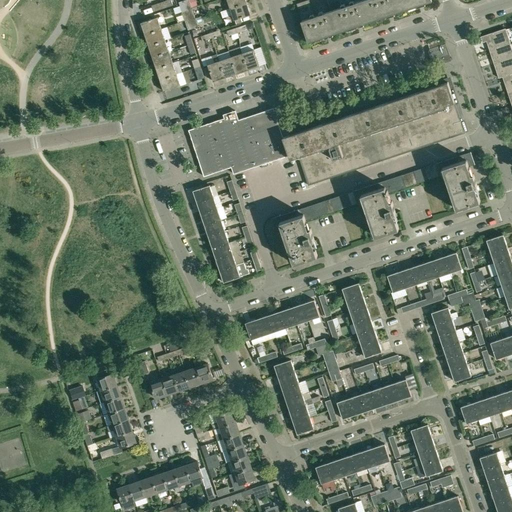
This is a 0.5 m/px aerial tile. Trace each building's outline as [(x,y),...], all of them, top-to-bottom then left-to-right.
[(163,8),(173,5),(171,0),(169,0),(161,3),(163,8)] [(247,3),(245,0),(227,0),(230,9),(247,3)] [(296,4),(298,10),(310,6),(309,0),(296,4)] [(363,0),(343,7),(332,11),(339,32),(370,21),(363,0)] [(370,21),(401,11),(396,0),(364,0),(363,0),(370,21)] [(431,0),(396,0),(401,11),(432,1),(431,0)] [(341,2),(329,6),(331,11),(332,11),(343,7),(341,2)] [(163,8),(161,3),(152,6),(154,12),(163,8)] [(251,15),(247,3),(230,9),(234,20),(251,15)] [(298,10),(300,15),(312,11),(310,6),(298,10)] [(195,17),(192,8),(187,10),(190,19),(195,17)] [(300,15),(302,21),(314,17),(312,11),(300,15)] [(314,17),(302,21),(301,21),(308,42),(339,32),(332,11),(331,11),(314,17)] [(145,34),(162,28),(158,17),(141,23),(145,34)] [(195,17),(190,19),(193,28),(198,27),(195,17)] [(190,19),(185,21),(188,30),(193,28),(190,19)] [(236,28),(238,33),(247,30),(246,25),(236,28)] [(166,40),(162,28),(145,34),(149,46),(166,40)] [(236,28),(227,31),(228,36),(238,33),(236,28)] [(508,37),(505,29),(481,37),(483,43),(488,41),(489,43),(487,44),(490,50),(492,50),(507,44),(506,38),(508,37)] [(210,33),(212,39),(221,36),(220,30),(210,33)] [(203,42),(212,39),(210,33),(201,37),(203,42)] [(185,36),(188,45),(193,43),(190,34),(185,36)] [(149,46),(153,57),(170,51),(166,40),(149,46)] [(193,43),(188,45),(191,54),(196,53),(193,43)] [(511,47),(510,43),(507,44),(492,50),(494,57),(492,58),(494,64),(496,63),(511,57),(511,56),(510,52),(511,51),(511,47)] [(445,44),(430,49),(428,52),(433,65),(435,66),(441,64),(441,61),(450,58),(445,44)] [(254,49),(242,53),(248,70),(259,66),(254,49)] [(173,63),(170,51),(153,57),(156,69),(173,63)] [(236,74),(248,70),(242,53),(231,57),(236,74)] [(211,56),(213,63),(208,65),(208,66),(204,67),(207,76),(211,74),(213,82),(225,78),(219,61),(217,54),(211,56)] [(231,57),(219,61),(225,78),(236,74),(231,57)] [(511,57),(496,63),(499,71),(497,72),(499,78),(505,76),(511,73),(511,57)] [(192,60),(195,70),(201,68),(198,58),(192,60)] [(156,69),(160,80),(177,74),(173,63),(156,69)] [(201,68),(195,70),(198,80),(205,78),(201,68)] [(181,86),(177,74),(160,80),(164,91),(181,86)] [(448,82),(434,86),(283,137),(289,156),(289,157),(298,154),(304,173),(304,174),(311,172),(315,183),(465,133),(448,82)] [(234,174),(289,156),(283,137),(273,108),(237,121),(235,115),(189,130),(204,176),(231,167),(234,174)] [(471,152),(464,154),(469,167),(475,165),(471,152)] [(469,167),(464,154),(434,164),(438,177),(445,175),(454,203),(457,202),(459,208),(456,209),(456,210),(480,202),(478,194),(476,194),(474,187),(477,186),(473,174),(470,175),(467,168),(469,168),(469,167)] [(434,164),(429,166),(433,179),(438,177),(434,164)] [(427,181),(433,179),(429,166),(423,168),(427,181)] [(423,168),(417,170),(421,183),(427,181),(423,168)] [(415,185),(421,183),(417,170),(411,172),(415,185)] [(308,185),(315,183),(311,172),(304,174),(308,185)] [(410,186),(415,185),(411,172),(406,174),(410,186)] [(404,188),(410,186),(406,174),(400,176),(404,188)] [(398,190),(404,188),(400,176),(394,178),(398,190)] [(392,192),(398,190),(394,178),(390,179),(388,180),(392,192)] [(354,192),(358,204),(363,202),(373,230),(375,229),(377,235),(374,235),(375,237),(399,229),(396,221),(395,222),(393,215),(396,213),(392,201),(388,202),(386,195),(387,195),(387,194),(392,192),(388,180),(382,182),(354,192)] [(227,182),(230,191),(235,190),(232,181),(227,182)] [(193,191),(197,203),(214,197),(210,185),(193,191)] [(235,190),(230,191),(233,201),(238,199),(235,190)] [(348,193),(352,206),(358,204),(354,192),(353,192),(348,193)] [(348,193),(342,195),(346,208),(352,206),(348,193)] [(340,210),(346,208),(342,195),(336,197),(340,210)] [(218,209),(214,197),(197,203),(201,214),(218,209)] [(335,211),(340,210),(336,197),(331,199),(335,211)] [(329,213),(335,211),(331,199),(325,201),(329,213)] [(323,215),(329,213),(325,201),(319,203),(323,215)] [(234,205),(238,214),(243,212),(240,203),(234,205)] [(317,217),(323,215),(319,203),(313,205),(317,217)] [(311,219),(317,217),(313,205),(307,207),(311,219)] [(311,219),(307,207),(302,209),(306,221),(311,219)] [(201,214),(205,225),(222,220),(218,209),(201,214)] [(306,221),(302,209),(271,219),(276,231),(282,229),(291,257),(294,256),(296,262),(293,263),(294,264),(317,256),(315,247),(313,248),(311,242),(315,240),(310,228),(307,229),(305,223),(306,222),(306,221)] [(246,222),(243,212),(238,214),(241,223),(246,222)] [(222,220),(205,225),(209,237),(225,231),(222,220)] [(250,235),(247,226),(242,228),(245,237),(250,235)] [(212,248),(229,243),(225,231),(209,237),(212,248)] [(248,246),(253,245),(250,235),(245,237),(248,246)] [(490,252),(507,246),(503,235),(487,240),(490,252)] [(212,248),(216,260),(233,254),(229,243),(212,248)] [(494,263),(511,258),(507,246),(490,252),(494,263)] [(465,259),(471,257),(467,247),(462,249),(465,259)] [(251,253),(254,262),(259,260),(256,251),(251,253)] [(445,256),(450,273),(462,269),(456,252),(445,256)] [(237,266),(233,254),(216,260),(220,271),(237,266)] [(445,256),(433,260),(439,277),(450,273),(445,256)] [(474,267),(471,257),(465,259),(469,269),(474,267)] [(511,261),(511,258),(494,263),(498,275),(511,270),(511,261)] [(257,271),(262,270),(259,260),(254,262),(257,271)] [(422,264),(428,281),(439,277),(433,260),(422,264)] [(224,282),(250,274),(248,269),(246,270),(244,263),(237,266),(220,271),(224,282)] [(422,264),(411,268),(416,284),(428,281),(422,264)] [(405,288),(416,284),(411,268),(399,272),(405,288)] [(511,270),(498,275),(502,286),(511,282),(511,270)] [(393,292),(405,288),(399,272),(387,275),(393,292)] [(470,274),(473,283),(479,281),(475,272),(470,274)] [(479,281),(473,283),(476,292),(482,291),(479,281)] [(511,282),(502,286),(506,298),(511,295),(511,282)] [(346,300),(363,295),(359,283),(342,288),(346,300)] [(433,297),(434,302),(446,298),(443,289),(431,293),(433,297)] [(466,290),(457,293),(459,298),(461,297),(468,295),(466,290)] [(459,298),(457,293),(448,296),(449,301),(459,298)] [(319,296),(323,307),(328,305),(324,295),(319,296)] [(350,312),(367,306),(363,295),(346,300),(350,312)] [(303,304),(308,320),(320,317),(314,300),(303,304)] [(474,301),(477,311),(482,309),(479,300),(476,301),(474,301)] [(469,303),(472,312),(477,311),(474,301),(469,303)] [(420,302),(410,305),(412,310),(421,307),(420,302)] [(308,320),(303,304),(292,307),(297,324),(308,320)] [(331,315),(328,305),(323,307),(326,317),(331,315)] [(412,310),(410,305),(401,308),(402,313),(412,310)] [(371,317),(367,306),(350,312),(354,323),(371,317)] [(297,324),(292,307),(280,311),(286,328),(297,324)] [(436,324),(452,319),(449,307),(432,313),(436,324)] [(482,309),(477,311),(480,320),(485,318),(482,309)] [(286,328),(280,311),(269,315),(274,332),(286,328)] [(475,322),(480,320),(477,311),(472,312),(475,322)] [(263,336),(274,332),(269,315),(257,319),(263,336)] [(505,316),(496,319),(497,324),(507,321),(505,316)] [(371,317),(354,323),(358,334),(374,329),(371,317)] [(251,339),(263,336),(257,319),(245,323),(251,339)] [(452,319),(436,324),(440,336),(456,330),(461,329),(459,324),(455,325),(452,319)] [(488,327),(497,324),(496,319),(493,320),(488,321),(486,322),(488,327)] [(473,327),(477,336),(482,335),(479,325),(473,327)] [(338,336),(335,328),(330,330),(334,340),(339,338),(338,336)] [(374,329),(358,334),(361,345),(378,340),(374,329)] [(456,330),(440,336),(443,347),(460,341),(456,330)] [(485,343),(482,335),(477,336),(480,345),(485,343)] [(508,355),(511,353),(511,335),(502,339),(508,355)] [(316,342),(317,347),(327,344),(325,338),(316,342)] [(508,355),(502,339),(491,342),(496,359),(508,355)] [(382,352),(378,340),(361,345),(365,357),(382,352)] [(460,341),(443,347),(447,358),(464,353),(460,341)] [(189,346),(190,351),(191,352),(202,348),(200,342),(189,346)] [(317,347),(316,342),(306,345),(308,350),(316,347),(317,347)] [(292,346),(293,351),(303,348),(301,343),(292,346)] [(328,352),(329,352),(327,344),(317,347),(316,347),(319,355),(323,354),(328,352)] [(293,351),(292,346),(282,349),(284,354),(293,351)] [(485,361),(490,359),(487,350),(482,352),(485,361)] [(276,351),(267,354),(268,359),(277,356),(276,351)] [(328,352),(331,361),(336,360),(333,351),(329,352),(328,352)] [(323,354),(326,363),(331,361),(328,352),(323,354)] [(464,353),(447,358),(451,370),(467,364),(464,353)] [(259,362),(268,359),(267,354),(257,357),(259,362)] [(388,358),(390,363),(399,360),(398,355),(388,358)] [(390,363),(388,358),(379,361),(381,366),(390,363)] [(196,367),(201,383),(213,379),(207,363),(201,366),(199,359),(194,361),(196,367)] [(493,369),(490,359),(485,361),(488,370),(493,369)] [(274,365),(278,377),(295,371),(291,360),(274,365)] [(339,369),(336,360),(331,361),(334,371),(339,369)] [(145,361),(138,363),(142,375),(149,373),(145,361)] [(326,363),(329,372),(334,371),(331,361),(326,363)] [(363,366),(365,371),(374,368),(373,363),(363,366)] [(467,364),(451,370),(455,381),(471,376),(467,364)] [(365,371),(363,366),(354,369),(356,374),(365,371)] [(196,367),(184,371),(190,386),(201,383),(196,367)] [(339,369),(334,371),(337,380),(342,378),(339,369)] [(178,390),(190,386),(184,371),(173,375),(178,390)] [(299,383),(295,371),(278,377),(282,388),(299,383)] [(337,380),(334,371),(329,372),(332,382),(337,380)] [(97,378),(101,390),(116,385),(113,373),(97,378)] [(173,375),(162,379),(167,394),(178,390),(173,375)] [(317,378),(320,388),(326,386),(322,377),(317,378)] [(167,394),(162,379),(150,383),(155,398),(167,394)] [(406,379),(394,383),(400,400),(411,396),(406,379)] [(282,388),(286,399),(302,394),(299,383),(282,388)] [(383,387),(388,403),(400,400),(394,383),(383,387)] [(105,401),(120,396),(116,385),(101,390),(97,391),(101,403),(105,401)] [(86,395),(83,386),(70,390),(73,399),(86,395)] [(326,386),(320,388),(324,397),(329,395),(326,386)] [(383,387),(372,391),(377,407),(388,403),(383,387)] [(360,394),(366,411),(377,407),(372,391),(360,394)] [(511,407),(507,392),(495,395),(501,412),(511,408),(511,407)] [(290,411),(306,405),(313,403),(311,398),(304,400),(302,394),(286,399),(290,411)] [(366,411),(360,394),(349,398),(354,415),(366,411)] [(489,416),(501,412),(495,395),(484,399),(489,416)] [(105,401),(109,413),(124,408),(120,396),(105,401)] [(343,419),(354,415),(349,398),(337,402),(343,419)] [(83,408),(79,399),(73,401),(76,410),(83,408)] [(484,399),(472,403),(478,419),(489,416),(484,399)] [(329,412),(334,410),(330,400),(325,402),(329,412)] [(466,423),(478,419),(472,403),(461,407),(466,423)] [(290,411),(293,422),(310,417),(306,405),(290,411)] [(128,419),(124,408),(109,413),(113,424),(128,419)] [(214,429),(220,427),(235,422),(231,410),(222,414),(220,409),(208,413),(214,429)] [(334,410),(329,412),(332,422),(337,420),(334,410)] [(86,420),(83,411),(77,413),(80,422),(86,420)] [(314,428),(310,417),(293,422),(297,434),(314,428)] [(192,420),(197,435),(203,433),(204,433),(199,418),(192,420)] [(132,430),(128,419),(113,424),(107,426),(108,432),(115,430),(117,435),(132,430)] [(83,434),(87,433),(88,432),(86,425),(84,425),(83,421),(79,423),(83,434)] [(239,433),(235,422),(220,427),(222,432),(216,434),(218,441),(224,438),(239,433)] [(415,441),(432,436),(428,424),(411,430),(415,441)] [(509,434),(507,429),(498,433),(499,438),(509,434)] [(132,430),(117,435),(121,447),(136,442),(132,430)] [(203,433),(197,435),(199,441),(211,437),(209,431),(204,433),(203,433)] [(87,433),(83,434),(87,446),(92,444),(90,436),(88,436),(87,433)] [(243,445),(239,433),(224,438),(228,450),(243,445)] [(483,437),(484,442),(495,439),(493,434),(483,437)] [(388,437),(392,448),(397,446),(393,436),(388,437)] [(419,453),(435,447),(432,436),(415,441),(419,453)] [(484,442),(483,437),(472,441),(474,446),(484,442)] [(385,444),(373,448),(379,464),(390,460),(385,444)] [(232,461),(247,456),(243,445),(228,450),(232,461)] [(400,457),(397,446),(392,448),(395,458),(400,457)] [(435,447),(419,453),(423,464),(439,459),(435,447)] [(111,448),(100,452),(102,459),(114,455),(111,448)] [(379,464),(373,448),(362,451),(367,468),(379,464)] [(362,451),(350,455),(356,472),(367,468),(362,451)] [(484,469),(501,464),(505,462),(504,458),(499,459),(497,452),(480,458),(484,469)] [(345,476),(356,472),(350,455),(339,459),(345,476)] [(250,464),(247,456),(232,461),(236,473),(251,468),(250,464)] [(339,459),(328,463),(333,479),(345,476),(339,459)] [(439,459),(423,464),(426,476),(443,470),(439,459)] [(186,466),(191,481),(203,477),(197,462),(186,466)] [(397,473),(402,471),(399,462),(394,464),(397,473)] [(333,479),(328,463),(316,467),(321,483),(333,479)] [(501,464),(484,469),(488,481),(508,474),(506,470),(503,471),(501,464)] [(191,481),(186,466),(175,470),(180,485),(191,481)] [(255,479),(251,468),(236,473),(240,484),(255,479)] [(163,473),(168,488),(174,486),(176,491),(181,489),(180,485),(175,470),(163,473)] [(400,482),(405,481),(405,480),(402,471),(397,473),(400,482)] [(168,488),(163,473),(152,477),(157,492),(168,488)] [(492,492),(508,487),(511,485),(511,484),(509,474),(508,474),(488,481),(492,492)] [(440,478),(442,483),(452,480),(451,475),(440,478)] [(140,481),(146,496),(157,492),(152,477),(140,481)] [(405,481),(400,482),(402,489),(415,485),(412,478),(405,480),(405,481)] [(442,483),(440,478),(430,482),(432,487),(442,483)] [(129,485),(134,500),(146,496),(140,481),(129,485)] [(271,494),(267,483),(252,489),(254,493),(256,499),(271,494)] [(416,486),(418,491),(427,488),(425,483),(416,486)] [(361,487),(363,492),(372,489),(370,484),(361,487)] [(136,506),(134,500),(129,485),(117,489),(123,504),(125,510),(136,506)] [(211,486),(205,488),(209,500),(215,498),(211,486)] [(409,494),(418,491),(416,486),(407,490),(409,494)] [(228,487),(216,490),(218,497),(230,493),(228,487)] [(363,492),(361,487),(352,490),(353,496),(363,492)] [(387,491),(389,496),(400,492),(398,487),(387,491)] [(492,492),(496,504),(511,498),(511,497),(508,487),(492,492)] [(387,491),(376,494),(378,499),(389,496),(387,491)] [(337,496),(338,500),(349,497),(347,492),(337,496)] [(402,497),(400,492),(389,496),(391,501),(402,497)] [(378,499),(376,494),(371,496),(374,506),(379,504),(378,499)] [(458,495),(446,499),(450,511),(462,511),(464,511),(458,495)] [(338,500),(337,496),(326,499),(328,504),(338,500)] [(389,496),(378,499),(379,504),(391,501),(389,496)] [(511,498),(496,504),(498,511),(506,511),(511,510),(511,498)] [(437,511),(450,511),(446,499),(435,503),(437,511)] [(339,511),(358,511),(355,502),(339,508),(339,511)] [(437,511),(435,503),(423,507),(425,511),(437,511)]
